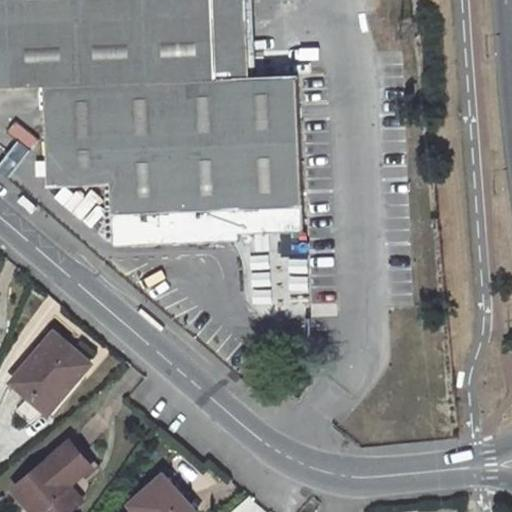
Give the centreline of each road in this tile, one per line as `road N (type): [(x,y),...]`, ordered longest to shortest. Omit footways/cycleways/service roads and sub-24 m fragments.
road 1 (unclassified): [(489,472),(364,480),(285,461),(247,437),(0,219)]
road 2 (secondary): [(505,0),(511,127)]
